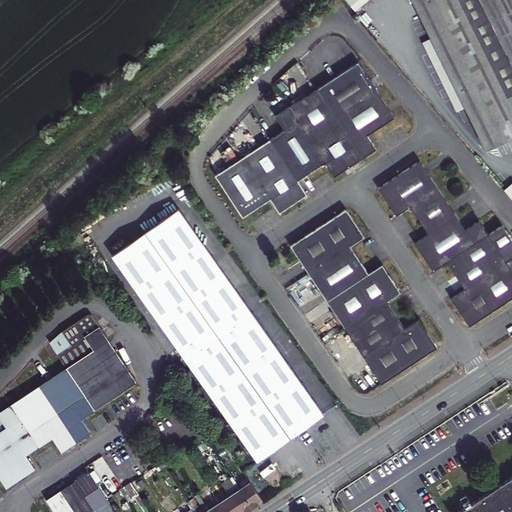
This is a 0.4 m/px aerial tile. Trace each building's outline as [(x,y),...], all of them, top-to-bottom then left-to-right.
[(350,0),(360,10),(370,0),(350,0)] [(511,0),(405,0),(427,41),(418,46),(446,101),(455,97),(485,155),(511,140),(511,115),(511,114),(511,113),(511,0)] [(308,187),(299,173),(328,155),(337,169),(380,141),(371,127),(398,109),(362,54),(278,109),(287,121),(219,166),(246,208),(271,192),(280,206),(308,187)] [(429,148),(378,182),(396,209),(409,201),(427,229),(414,237),(434,267),(447,258),(465,286),(451,294),(470,324),(511,295),(511,215),(499,223),(490,209),(477,218),(429,148)] [(511,180),(501,189),(511,200),(511,180)] [(193,358),(260,457),(325,412),(185,201),(119,246),(193,358)] [(406,325),(388,297),(401,289),(381,259),(368,267),(350,240),(363,231),(345,204),(291,239),(382,382),(439,345),(419,316),(406,325)] [(84,310),(78,314),(123,383),(136,375),(95,312),(92,311),(89,310),(87,310),(84,310)] [(110,392),(123,383),(78,314),(65,323),(110,392)] [(53,333),(70,359),(97,401),(110,392),(65,323),(53,333)] [(70,359),(56,368),(83,410),(97,401),(70,359)] [(83,410),(56,368),(42,377),(79,433),(92,424),(83,410)] [(64,443),(79,433),(42,377),(28,387),(55,428),(64,443)] [(28,387),(15,396),(42,437),(55,428),(28,387)] [(11,419),(28,447),(42,437),(15,396),(2,405),(11,419)] [(0,406),(0,432),(24,470),(37,461),(28,447),(11,419),(2,405),(0,406)] [(0,464),(1,466),(9,479),(24,470),(0,432),(0,464)] [(153,464),(143,471),(146,476),(156,469),(153,464)] [(110,495),(90,467),(78,475),(96,504),(110,495)] [(239,480),(254,502),(260,499),(265,495),(249,473),(239,480)] [(63,485),(81,511),(83,511),(96,504),(78,475),(63,485)] [(511,511),(511,476),(458,511),(511,511)] [(132,478),(121,485),(129,497),(136,492),(140,498),(144,495),(132,478)] [(228,485),(232,490),(244,509),(250,505),(254,502),(239,480),(238,478),(228,485)] [(208,500),(216,511),(230,511),(221,497),(211,482),(208,484),(216,495),(208,500)] [(81,511),(63,485),(50,494),(61,511),(81,511)] [(232,490),(221,497),(230,511),(239,511),(244,509),(232,490)] [(111,511),(121,506),(112,494),(110,495),(96,504),(83,511),(111,511)] [(190,496),(200,511),(216,511),(208,500),(199,506),(192,495),(190,496)] [(200,511),(190,496),(188,497),(193,504),(184,510),(185,511),(200,511)]
